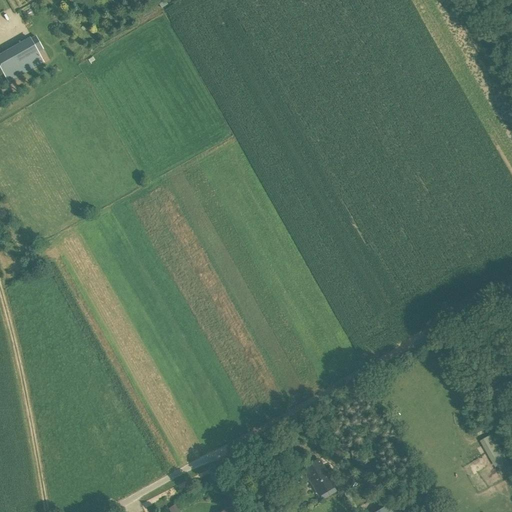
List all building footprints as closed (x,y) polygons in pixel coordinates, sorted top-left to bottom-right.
[(3,53),(0,54),(0,65),(9,81),(44,61),(31,38),(3,53)] [(482,420),(475,424),(479,431),(487,427),(482,420)] [(318,459),(303,468),(320,496),(335,487),(318,459)] [(336,499),(339,504),(346,499),(343,494),(336,499)] [(400,511),(394,501),(375,511),(400,511)]
